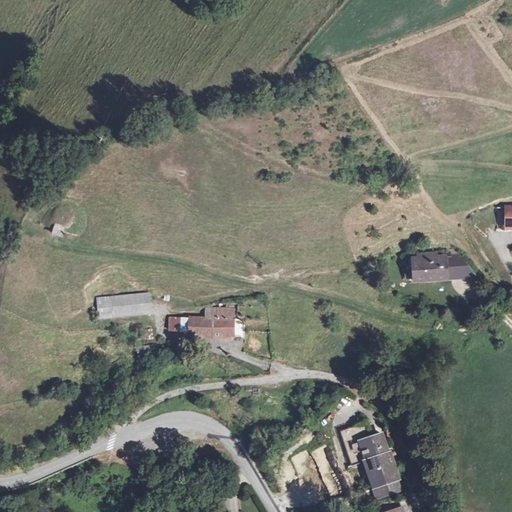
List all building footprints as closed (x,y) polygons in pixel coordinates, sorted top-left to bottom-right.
[(422,258),(413,259),(413,268),(414,279),(414,281),(447,279),(446,266),(446,256),(432,257),(432,253),(422,254),(422,258)] [(460,255),(450,256),(451,265),(452,278),(476,277),(460,255)] [(414,279),(413,268),(405,269),(406,279),(414,279)] [(150,295),(99,298),(101,318),(151,314),(150,295)] [(193,318),(170,319),(170,331),(189,333),(193,332),(194,337),(233,336),(233,308),(207,308),(207,319),(193,318)] [(337,412),(346,403),(340,398),(331,406),(337,412)] [(367,423),(341,432),(353,466),(364,462),(367,460),(376,486),(374,487),(377,498),(401,491),(397,479),(398,479),(391,459),(393,458),(391,453),(388,453),(385,454),(383,447),(386,446),(382,434),(372,437),(367,423)] [(367,460),(364,462),(373,487),(374,487),(376,486),(367,460)]
